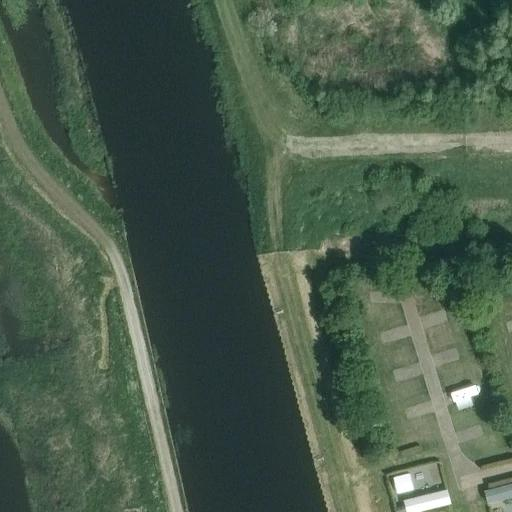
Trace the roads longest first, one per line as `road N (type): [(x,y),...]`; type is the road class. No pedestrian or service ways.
road 1 (track): [(279,151),(279,252),(342,478),(441,451),(455,456),(463,485)]
road 2 (track): [(0,103),(27,159),(116,258),(173,511)]
road 3 (track): [(511,139),(279,151)]
road 4 (track): [(222,0),(279,151)]
